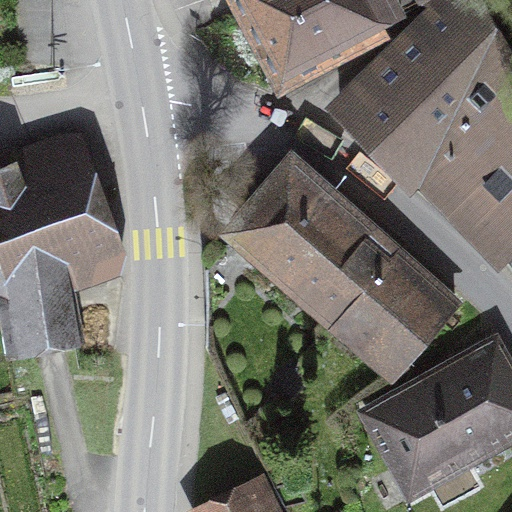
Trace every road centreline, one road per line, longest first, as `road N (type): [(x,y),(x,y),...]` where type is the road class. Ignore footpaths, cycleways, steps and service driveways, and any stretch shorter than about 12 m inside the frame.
road 1 (unclassified): [(144,86),(257,112),(323,139),(491,289),(511,318)]
road 2 (secondary): [(138,511),(157,239),(144,86)]
road 3 (track): [(0,118),(146,99)]
